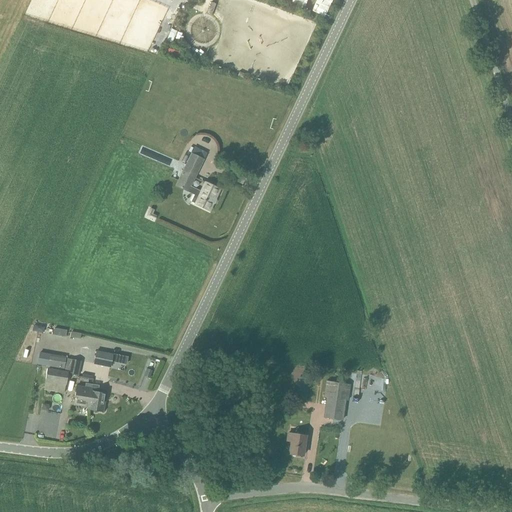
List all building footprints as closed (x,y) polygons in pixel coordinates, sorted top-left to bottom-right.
[(168,43),(167,45),(172,47),(173,45),(174,45),(180,32),(170,27),(164,40),(168,43)] [(164,53),(163,59),(176,62),(177,56),(164,53)] [(204,160),(191,153),(175,186),(194,195),(191,202),(196,204),(209,211),(219,189),(206,183),(202,192),(191,186),(204,160)] [(111,368),(113,354),(96,350),(93,364),(111,368)] [(64,369),(66,357),(50,354),(48,366),(64,369)] [(79,375),(82,361),(72,359),(69,373),(79,375)] [(66,385),(68,371),(47,368),(45,382),(66,385)] [(306,402),(309,378),(299,377),(297,391),(296,391),(296,395),(297,395),(297,401),(306,402)] [(348,401),(350,384),(326,381),(323,397),(326,398),(323,417),(343,421),(346,401),(348,401)] [(91,391),(92,389),(76,386),(73,406),(88,408),(90,399),(86,398),(87,390),(91,391)] [(102,412),(105,393),(92,392),(92,389),(91,391),(87,390),(86,398),(90,399),(88,408),(88,410),(102,412)] [(306,451),(308,436),(288,433),(287,441),(291,442),(289,455),(303,457),(304,451),(306,451)]
